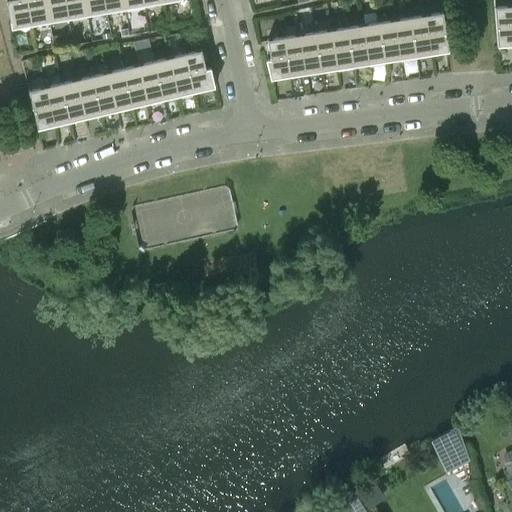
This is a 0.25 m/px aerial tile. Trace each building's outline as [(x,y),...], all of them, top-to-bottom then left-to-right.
[(25,0),(5,0),(9,22),(29,19),(25,0)] [(48,16),(45,0),(25,0),(29,19),(48,16)] [(64,0),(45,0),(48,16),(67,12),(64,0)] [(64,0),(67,12),(86,9),(84,0),(64,0)] [(103,0),(84,0),(86,9),(105,6),(103,0)] [(511,27),(510,5),(493,6),(496,46),(511,44),(511,27)] [(442,11),(425,14),(431,52),(448,49),(442,11)] [(425,14),(409,17),(415,54),(431,52),(425,14)] [(409,17),(394,19),(399,56),(415,54),(409,17)] [(394,19),(378,21),(384,59),(399,56),(394,19)] [(378,21),(362,24),(368,61),(384,59),(378,21)] [(362,24),(346,26),(352,64),(368,61),(362,24)] [(346,26),(330,29),(336,66),(352,64),(346,26)] [(330,29),(315,31),(320,69),(336,66),(330,29)] [(315,31),(299,34),(305,71),(320,69),(315,31)] [(299,34),(283,36),(289,74),(305,71),(299,34)] [(283,36),(266,39),(272,76),(289,74),(283,36)] [(205,68),(201,49),(185,53),(193,90),(210,86),(210,87),(214,86),(210,67),(205,68)] [(185,53),(169,56),(178,93),(193,90),(185,53)] [(169,56),(153,60),(162,97),(178,93),(169,56)] [(153,60),(138,64),(147,101),(162,97),(153,60)] [(138,64),(122,68),(131,105),(147,101),(138,64)] [(122,68),(107,71),(116,108),(131,105),(122,68)] [(107,71),(91,75),(100,112),(116,108),(107,71)] [(91,75),(76,79),(84,116),(100,112),(91,75)] [(76,79),(60,82),(69,119),(84,116),(76,79)] [(60,82),(44,86),(53,123),(69,119),(60,82)] [(44,86),(28,90),(37,127),(53,123),(44,86)] [(456,425),(431,437),(447,469),(472,457),(456,425)] [(511,448),(502,454),(506,469),(503,471),(505,480),(511,476),(511,448)] [(365,511),(354,494),(337,504),(341,511),(365,511)]
